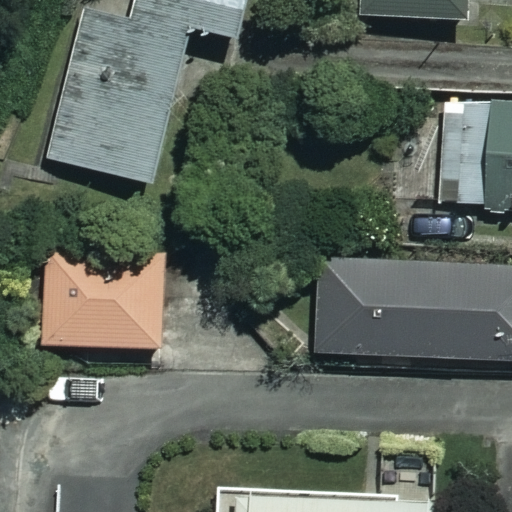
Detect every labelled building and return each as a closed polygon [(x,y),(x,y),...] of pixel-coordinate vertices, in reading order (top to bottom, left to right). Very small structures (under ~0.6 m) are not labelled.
[(249,0),(138,0),(134,21),(118,18),(121,4),(100,0),(79,0),(47,166),(164,189),(195,33),(241,42),(249,0)] [(477,0),(365,0),(366,25),(478,22),(477,0)] [(511,221),(511,101),(443,100),(440,220),(511,221)] [(511,260),(330,257),(329,245),(298,245),(298,283),(311,283),(310,366),(511,368),(511,260)] [(165,255),(47,257),(48,351),(166,349),(165,255)] [(443,511),(443,488),(219,488),(218,511),(443,511)]
